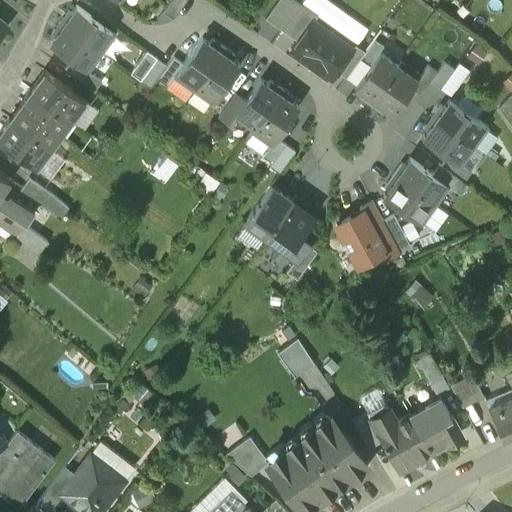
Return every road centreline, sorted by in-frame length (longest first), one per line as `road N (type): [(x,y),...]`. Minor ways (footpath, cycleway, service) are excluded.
road 1 (residential): [(91,0),(156,37),(200,14),(215,15),(322,92)]
road 2 (residential): [(322,92),(321,143),(332,163),(356,165),(371,153),(371,131),(357,117)]
road 3 (residential): [(400,511),(511,458)]
